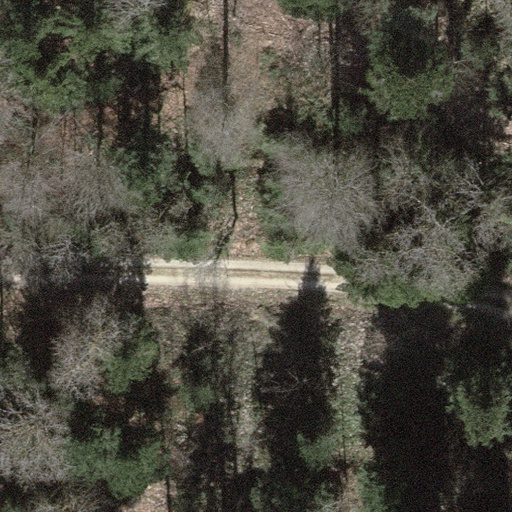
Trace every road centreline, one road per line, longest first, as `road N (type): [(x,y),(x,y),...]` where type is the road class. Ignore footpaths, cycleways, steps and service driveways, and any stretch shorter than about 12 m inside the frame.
road 1 (track): [(511,309),(433,284),(0,273)]
road 2 (track): [(259,0),(511,124)]
